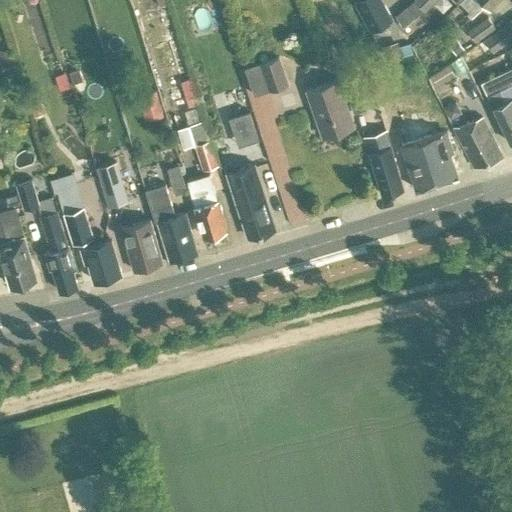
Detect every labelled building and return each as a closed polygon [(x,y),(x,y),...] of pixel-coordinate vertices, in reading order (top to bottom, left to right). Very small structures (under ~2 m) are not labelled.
[(393,17),(383,0),(355,0),(370,29),(393,17)] [(461,0),(471,9),(468,11),(472,15),(484,3),(490,9),(499,0),(461,0)] [(467,27),(475,40),(496,26),(488,13),(467,27)] [(511,17),(478,42),(487,55),(511,37),(511,17)] [(179,36),(169,39),(189,104),(199,101),(179,36)] [(457,37),(449,43),(456,52),(464,46),(457,37)] [(398,40),(382,45),(386,61),(403,56),(398,40)] [(0,47),(0,63),(9,66),(13,51),(0,47)] [(280,54),(260,60),(269,88),(289,81),(280,54)] [(511,66),(482,80),(511,141),(511,95),(505,99),(500,89),(511,82),(511,66)] [(73,82),(83,78),(79,67),(69,70),(73,82)] [(60,89),(71,85),(66,70),(55,74),(60,89)] [(355,124),(339,78),(308,89),(323,135),(355,124)] [(241,105),(235,84),(220,88),(227,109),(241,105)] [(403,143),(417,187),(458,175),(452,153),(454,152),(449,138),(447,139),(445,131),(454,128),(434,89),(434,88),(391,101),(402,138),(403,138),(405,142),(403,143)] [(138,94),(145,118),(163,114),(156,89),(138,94)] [(362,96),(349,101),(353,113),(366,108),(362,96)] [(456,100),(444,106),(450,117),(457,113),(459,106),(456,100)] [(236,140),(258,133),(249,104),(226,112),(236,140)] [(503,155),(483,115),(455,126),(474,166),(503,155)] [(184,147),(197,143),(205,168),(221,163),(206,117),(178,126),(184,147)] [(364,127),(368,141),(383,193),(404,187),(385,121),(364,127)] [(94,153),(106,193),(110,205),(127,200),(119,171),(127,169),(120,146),(94,153)] [(163,158),(141,165),(146,182),(168,175),(163,158)] [(245,164),(225,170),(232,193),(232,195),(247,235),(248,235),(272,228),(273,228),(268,212),(271,211),(266,193),(265,193),(264,186),(256,161),(245,164)] [(180,165),(168,168),(176,192),(187,189),(180,165)] [(187,180),(192,194),(204,233),(216,230),(218,231),(222,230),(223,228),(226,227),(222,212),(222,208),(221,203),(218,200),(209,173),(187,180)] [(16,182),(19,193),(24,207),(40,202),(32,177),(16,182)] [(59,186),(61,193),(66,209),(85,204),(78,181),(59,186)] [(175,213),(169,193),(166,181),(146,187),(155,219),(159,218),(171,258),(199,250),(187,210),(175,213)] [(9,206),(20,203),(17,192),(6,195),(9,206)] [(95,234),(86,204),(67,209),(76,240),(82,239),(83,245),(87,259),(90,258),(96,278),(123,270),(114,237),(106,239),(104,231),(95,234)] [(3,210),(0,210),(0,214),(7,238),(0,240),(1,241),(13,283),(16,283),(19,286),(24,284),(25,280),(39,276),(18,206),(3,210)] [(70,243),(59,209),(44,214),(54,248),(48,250),(53,267),(55,266),(62,289),(80,283),(76,268),(78,267),(71,243),(70,243)] [(164,259),(152,217),(124,226),(136,268),(164,259)]
